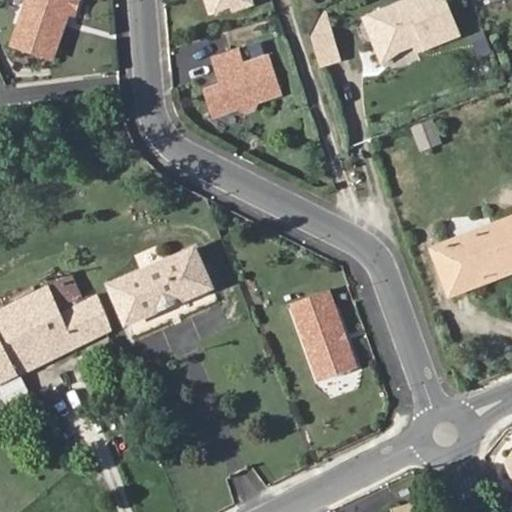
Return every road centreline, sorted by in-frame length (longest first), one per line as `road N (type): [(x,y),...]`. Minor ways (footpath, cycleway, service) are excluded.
road 1 (residential): [(145,0),(151,99),(163,130),(185,153),(373,247),(450,429)]
road 2 (residential): [(282,511),(450,429)]
road 3 (unknown): [(137,511),(60,400)]
